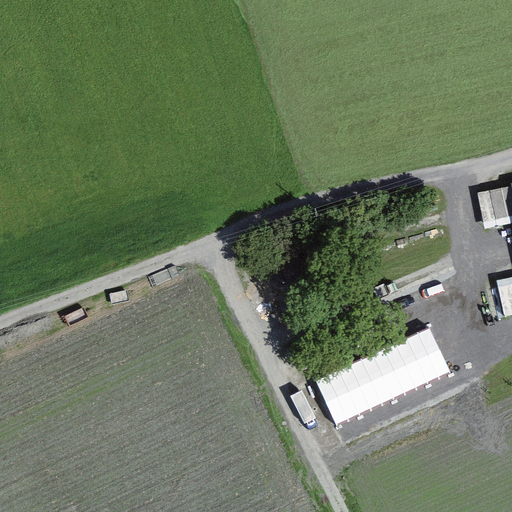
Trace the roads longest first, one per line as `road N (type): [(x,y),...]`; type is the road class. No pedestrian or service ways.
road 1 (track): [(0,327),(319,198),(511,156)]
road 2 (track): [(217,241),(241,313),(340,511)]
